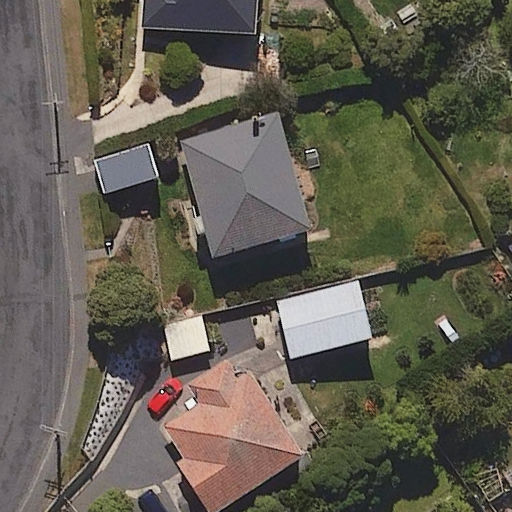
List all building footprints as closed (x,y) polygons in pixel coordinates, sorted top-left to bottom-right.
[(255,0),(145,0),(144,24),(253,32),(255,0)] [(275,111),(178,139),(212,255),(309,226),(275,111)] [(147,142),(92,159),(103,192),(158,175),(147,142)] [(357,280),(275,299),(288,356),(370,337),(357,280)] [(208,350),(199,312),(161,321),(170,358),(208,350)] [(236,374),(226,357),(186,382),(198,402),(162,424),(183,457),(176,461),(207,511),(212,511),(304,455),(249,367),(236,374)]
